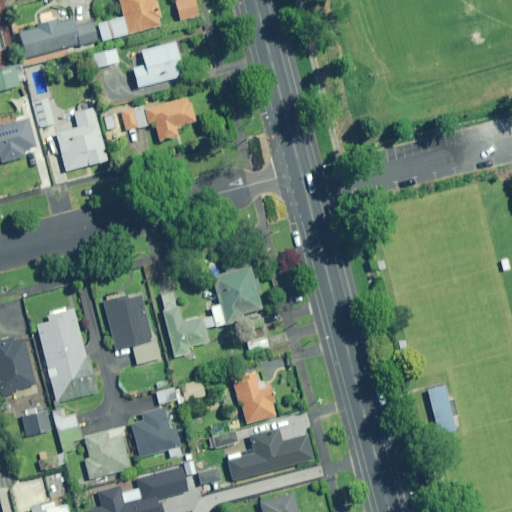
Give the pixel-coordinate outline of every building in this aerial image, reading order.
[(160,26),(158,21),(162,20),(157,0),(153,1),(152,0),(117,0),(123,18),(97,25),(101,42),(160,26)] [(191,0),(180,0),(174,1),(178,22),(196,18),(191,0)] [(39,30),(18,35),(25,60),(96,43),(91,23),(77,27),(74,18),(38,27),(39,30)] [(144,65),(132,69),(137,90),(187,77),(178,43),(141,53),(144,65)] [(116,50),(84,60),(88,73),(120,63),(116,50)] [(14,68),(0,71),(0,92),(20,87),(14,68)] [(49,98),(31,102),(38,131),(56,126),(49,98)] [(127,134),(146,129),(146,126),(152,124),(157,144),(179,139),(176,130),(195,125),(190,107),(185,108),(183,100),(143,109),(143,107),(121,113),(127,134)] [(76,131),(56,136),(66,173),(107,162),(93,110),(72,115),(76,131)] [(112,115),(103,118),(106,132),(115,130),(112,115)] [(0,126),(0,164),(26,158),(25,153),(36,149),(28,123),(23,124),(22,121),(0,126)] [(255,290),(261,289),(259,280),(253,281),(251,268),(211,277),(218,307),(211,308),(212,316),(182,323),(175,293),(159,297),(173,359),(190,355),(188,349),(209,345),(206,330),(243,322),(242,315),(260,311),(255,290)] [(141,295),(103,304),(115,352),(132,348),(136,366),(160,360),(155,342),(152,343),(141,295)] [(91,358),(86,359),(74,311),(35,321),(56,405),(67,403),(100,395),(91,358)] [(23,336),(0,341),(0,396),(36,388),(23,336)] [(261,369),(243,374),(230,378),(244,427),(274,418),(261,369)] [(202,384),(181,390),(185,403),(205,397),(202,384)] [(443,385),(424,390),(436,434),(455,429),(443,385)] [(173,391),(155,395),(158,406),(176,402),(173,391)] [(139,460),(167,452),(169,460),(182,457),(179,449),(181,448),(175,427),(171,429),(165,409),(143,415),(144,421),(130,425),(139,460)] [(45,412),(22,416),(26,438),(49,434),(45,412)] [(65,418),(64,414),(51,417),(62,454),(75,450),(73,444),(84,441),(76,415),(65,418)] [(120,430),(106,433),(83,439),(89,460),(84,461),(89,481),(130,470),(120,430)] [(286,449),(281,430),(250,438),(253,450),(225,457),(232,483),(295,466),(290,448),(286,449)] [(235,432),(211,439),(214,451),(238,444),(235,432)] [(62,465),(61,455),(58,455),(58,452),(38,454),(40,473),(59,471),(59,465),(62,465)] [(219,469),(195,475),(198,488),(222,482),(219,469)] [(105,511),(101,492),(71,500),(73,511),(105,511)] [(262,511),(300,511),(295,493),(260,502),(262,511)] [(169,511),(167,497),(127,503),(128,511),(169,511)]
